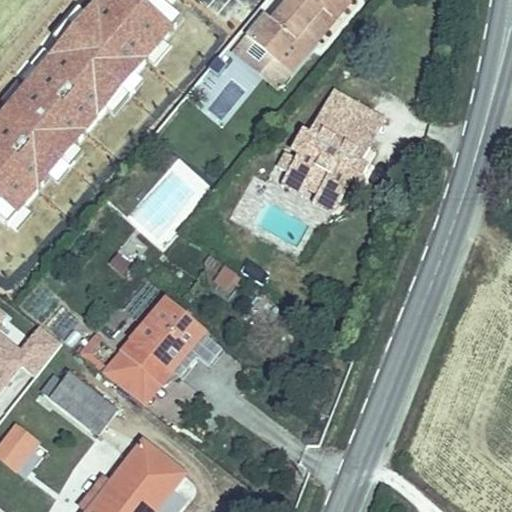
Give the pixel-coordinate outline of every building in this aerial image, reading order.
[(265,16),(247,39),(280,66),(305,35),(317,45),(351,3),(347,0),(290,0),(272,22),(265,16)] [(280,66),(247,39),(234,54),(279,91),(317,45),(305,35),(280,66)] [(318,194),(320,191),(340,203),(351,184),(357,188),(368,169),(361,165),(370,150),(350,140),(366,111),(333,93),(309,136),(300,131),(290,150),(296,154),(294,159),(287,155),(279,169),(288,175),(308,186),(307,188),(318,194)] [(385,122),(366,111),(350,140),(370,150),(385,122)] [(301,198),(306,191),(307,188),(308,186),(288,175),(281,187),(301,198)] [(317,197),(318,194),(307,188),(306,191),(317,197)] [(312,204),(333,216),(340,203),(320,191),(318,194),(317,197),(312,204)] [(224,292),(239,275),(226,265),(212,282),(224,292)] [(166,302),(123,353),(162,386),(205,335),(166,302)] [(0,393),(21,368),(35,380),(62,345),(41,328),(21,353),(0,336),(0,324),(5,319),(0,314),(0,393)] [(123,353),(120,357),(135,370),(120,389),(144,408),(162,386),(123,353)] [(120,357),(104,376),(120,389),(135,370),(120,357)] [(42,394),(64,410),(99,437),(117,413),(69,377),(63,385),(54,378),(42,394)] [(17,429),(0,451),(0,459),(16,472),(37,444),(17,429)] [(90,511),(156,511),(185,475),(144,443),(112,485),(90,511)] [(81,508),(86,511),(90,511),(112,485),(104,478),(81,508)]
